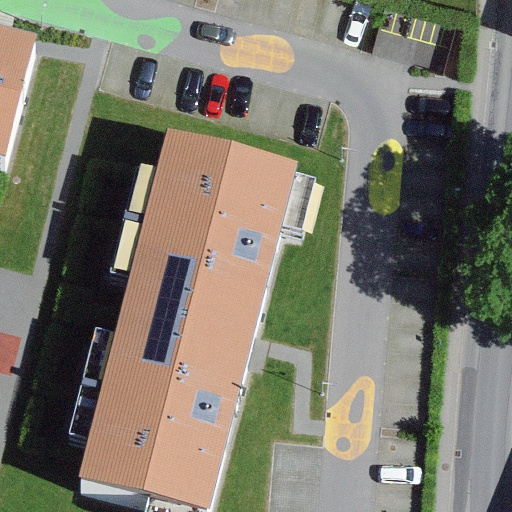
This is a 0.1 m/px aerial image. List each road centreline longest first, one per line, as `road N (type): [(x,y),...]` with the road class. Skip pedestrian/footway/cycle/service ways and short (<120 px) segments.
road 1 (residential): [(338,511),(374,118),(355,87),(45,0)]
road 2 (unclassified): [(511,166),(476,511)]
